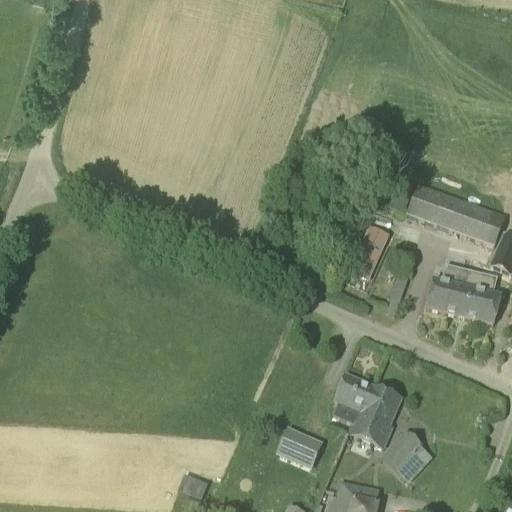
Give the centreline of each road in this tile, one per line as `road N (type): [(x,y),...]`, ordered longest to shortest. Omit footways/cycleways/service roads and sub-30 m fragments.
road 1 (unclassified): [(511,394),(28,182)]
road 2 (unclassified): [(28,182),(72,61),(84,0)]
